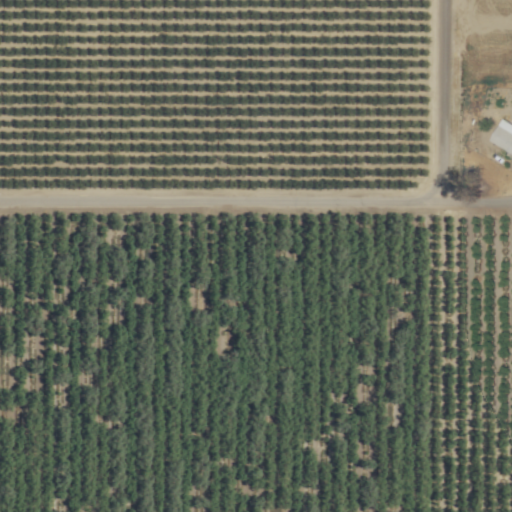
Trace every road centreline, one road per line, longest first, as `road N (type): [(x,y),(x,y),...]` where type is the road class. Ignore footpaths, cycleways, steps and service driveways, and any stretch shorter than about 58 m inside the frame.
road 1 (residential): [(0,197),(511,198)]
road 2 (residential): [(449,198),(451,0)]
